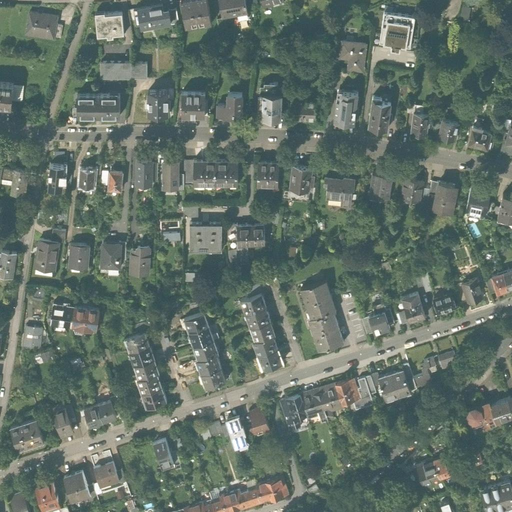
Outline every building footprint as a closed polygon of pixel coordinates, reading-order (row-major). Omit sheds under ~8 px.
[(203,0),(193,2),(181,4),(186,30),(210,26),(205,0),(203,0)] [(218,0),(222,18),(237,16),(238,22),(249,20),(246,5),(245,0),(218,0)] [(261,0),(264,9),(272,6),(271,4),(283,0),(282,0),(261,0)] [(137,12),(133,12),(134,22),(138,21),(139,24),(140,31),(170,25),(168,12),(163,13),(162,7),(161,7),(161,8),(160,8),(138,12),(137,12)] [(469,8),(462,7),(460,19),(467,20),(469,8)] [(176,11),(168,12),(170,25),(170,27),(178,26),(176,11)] [(134,22),(133,12),(127,13),(129,26),(139,24),(138,21),(134,22)] [(415,17),(384,12),(379,44),(391,46),(390,50),(399,51),(400,47),(410,49),(415,17)] [(39,16),(29,14),(25,36),(41,39),(41,35),(54,37),(55,26),(57,19),(39,16)] [(104,14),(94,15),(97,39),(106,38),(107,41),(113,40),(113,38),(123,37),(121,15),(104,17),(104,14)] [(227,35),(225,20),(217,22),(219,36),(227,35)] [(62,27),(55,26),(54,37),(53,39),(60,40),(62,27)] [(365,45),(342,42),(340,54),(350,56),(348,69),(362,71),(365,45)] [(100,64),(100,79),(130,80),(130,64),(100,64)] [(147,64),(130,64),(130,80),(146,80),(147,64)] [(281,83),(259,83),(258,108),(262,108),(262,118),(280,118),(281,83)] [(13,86),(0,85),(0,107),(11,108),(13,86)] [(358,92),(338,89),(334,121),(354,124),(358,92)] [(167,91),(148,91),(148,116),(148,117),(157,117),(157,116),(167,116),(167,91)] [(205,92),(182,91),(181,116),(204,116),(205,92)] [(228,93),(227,105),(217,105),(217,116),(235,117),(235,114),(241,114),(241,93),(228,93)] [(119,95),(77,95),(77,116),(119,117),(119,95)] [(381,98),(372,97),(368,127),(386,129),(388,118),(391,119),(391,115),(389,114),(390,102),(381,101),(381,98)] [(295,99),(294,119),(314,120),(315,120),(315,100),(296,99),(295,99)] [(415,101),(409,101),(406,112),(413,113),(415,105),(415,101)] [(500,104),(493,103),(491,111),(498,112),(500,104)] [(428,122),(429,115),(422,114),(423,106),(415,105),(413,113),(411,133),(426,134),(427,128),(429,129),(430,123),(428,122)] [(458,122),(442,118),(441,124),(439,135),(438,136),(457,140),(460,126),(457,126),(458,122)] [(511,122),(510,122),(506,139),(504,139),(501,151),(511,153),(511,122)] [(441,124),(436,123),(433,134),(439,135),(441,124)] [(482,127),(473,125),(468,143),(491,148),(493,140),(493,139),(492,139),(491,139),(492,135),(490,134),(491,132),(481,129),(482,127)] [(151,160),(137,160),(137,183),(151,184),(151,180),(151,162),(151,160)] [(177,160),(163,160),(163,185),(177,185),(177,175),(177,160)] [(194,183),(194,160),(184,160),(184,183),(194,183)] [(194,160),(194,183),(215,183),(215,160),(203,160),(194,160)] [(226,160),(215,160),(215,183),(238,183),(238,160),(226,160)] [(279,162),(258,161),(257,184),(278,185),(279,162)] [(63,174),(64,166),(51,164),(48,188),(62,189),(62,182),(66,182),(66,174),(63,174)] [(312,167),(292,165),(289,188),(283,187),(282,197),(308,200),(309,191),(310,182),(313,183),(314,176),(311,176),(312,167)] [(14,169),(2,167),(0,178),(12,180),(10,193),(26,196),(31,170),(14,167),(14,169)] [(94,174),(95,169),(81,167),(79,184),(80,184),(80,189),(88,190),(88,185),(93,186),(94,174)] [(122,171),(110,170),(108,188),(121,189),(122,171)] [(392,174),(372,171),(369,195),(389,198),(392,174)] [(423,179),(404,176),(401,198),(419,200),(420,200),(421,188),(423,179)] [(332,178),(325,177),(324,185),(327,185),(326,197),(341,199),(340,205),(353,207),(354,200),(350,200),(351,193),(352,188),(353,189),(354,180),(354,179),(354,180),(344,178),(343,180),(332,178)] [(435,199),(438,182),(431,180),(429,193),(431,194),(431,198),(435,199)] [(438,181),(438,182),(435,199),(433,207),(452,212),(454,202),(451,201),(454,185),(438,181)] [(490,191),(471,187),(467,201),(468,201),(466,210),(484,214),(487,201),(490,191)] [(429,189),(421,188),(420,200),(419,200),(418,208),(425,210),(429,189)] [(511,196),(502,194),(499,207),(497,217),(498,218),(511,221),(511,196)] [(493,206),(494,203),(487,201),(484,214),(491,216),(493,206)] [(197,205),(184,205),(184,216),(197,216),(197,205)] [(499,207),(493,206),(491,216),(490,218),(497,219),(498,218),(497,217),(499,207)] [(236,236),(236,224),(236,221),(228,221),(228,236),(236,236)] [(221,250),(221,223),(189,223),(189,250),(221,250)] [(263,225),(236,224),(236,236),(236,241),(236,243),(249,244),(262,244),(263,225)] [(161,240),(182,239),(181,226),(161,227),(161,240)] [(50,229),(48,241),(57,243),(62,244),(64,231),(50,229)] [(457,239),(449,241),(452,250),(459,248),(457,239)] [(48,241),(36,240),(32,267),(53,270),(57,243),(48,241)] [(249,261),(249,244),(236,243),(236,241),(228,241),(228,254),(230,260),(249,261)] [(66,266),(86,268),(88,245),(68,243),(66,266)] [(118,245),(100,244),(98,268),(116,270),(117,262),(118,245)] [(134,248),(129,248),(127,274),(147,276),(149,249),(149,247),(146,245),(138,244),(134,246),(134,248)] [(0,257),(0,256),(0,274),(13,277),(17,251),(1,249),(0,257)] [(511,266),(502,269),(508,289),(511,287),(511,266)] [(425,269),(420,270),(421,274),(425,284),(426,290),(431,289),(425,269)] [(508,289),(502,269),(490,273),(491,277),(495,289),(496,293),(508,289)] [(195,271),(186,271),(186,280),(195,280),(195,271)] [(421,274),(416,276),(420,286),(425,284),(421,274)] [(476,276),(461,281),(467,300),(482,296),(476,276)] [(495,289),(491,277),(486,278),(490,291),(495,289)] [(325,279),(298,287),(307,318),(334,310),(325,279)] [(462,302),(467,300),(461,281),(456,283),(462,302)] [(48,289),(34,287),(32,299),(46,301),(48,289)] [(433,295),(438,310),(456,305),(451,289),(433,295)] [(244,313),(265,306),(260,291),(239,298),(244,313)] [(417,291),(401,296),(405,307),(408,319),(424,314),(417,291)] [(370,314),(375,331),(391,325),(389,319),(394,317),(390,306),(386,307),(384,301),(373,305),(375,313),(370,314)] [(62,306),(52,305),(50,325),(71,327),(73,307),(62,306)] [(248,327),(269,320),(265,306),(244,313),(248,327)] [(85,308),(73,307),(71,327),(83,328),(85,308)] [(401,321),(408,319),(405,307),(398,309),(401,321)] [(97,310),(85,308),(83,328),(95,330),(97,310)] [(203,310),(180,318),(185,332),(208,324),(203,310)] [(334,310),(307,318),(317,349),(344,340),(334,310)] [(370,314),(362,317),(368,333),(375,331),(370,314)] [(269,320),(248,327),(253,341),(273,334),(274,334),(269,320)] [(495,322),(483,326),(487,338),(490,337),(491,337),(490,334),(494,333),(493,331),(497,330),(495,322)] [(208,324),(185,332),(189,346),(212,338),(208,324)] [(43,328),(24,325),(22,347),(40,349),(41,343),(43,328)] [(45,328),(43,328),(41,343),(49,343),(45,328)] [(143,331),(120,338),(124,353),(147,345),(143,331)] [(253,341),(252,341),(256,354),(277,347),(273,334),(253,341)] [(212,338),(189,346),(193,360),(217,352),(212,338)] [(147,345),(124,353),(129,367),(152,360),(147,345)] [(277,347),(256,354),(261,369),(282,362),(277,347)] [(454,348),(438,353),(441,362),(442,366),(449,364),(447,359),(457,356),(454,348)] [(99,352),(90,358),(92,365),(103,360),(99,352)] [(217,352),(193,360),(198,374),(221,366),(217,352)] [(424,358),(425,361),(427,366),(441,362),(438,353),(424,358)] [(152,360),(129,367),(133,382),(157,375),(152,360)] [(423,371),(413,373),(417,384),(432,379),(427,366),(425,361),(420,363),(423,371)] [(221,366),(198,374),(202,388),(226,380),(221,366)] [(403,366),(391,369),(398,392),(411,388),(403,366)] [(377,369),(371,372),(374,383),(381,381),(378,374),(379,373),(377,369)] [(386,397),(398,392),(391,369),(379,373),(378,374),(381,381),(386,397)] [(157,375),(133,382),(138,397),(161,390),(157,375)] [(354,376),(335,383),(341,402),(362,396),(359,384),(357,385),(354,376)] [(335,383),(334,381),(318,386),(324,407),(328,418),(334,416),(332,410),(342,406),(341,402),(335,383)] [(318,386),(299,392),(300,394),(306,413),(324,407),(318,386)] [(161,390),(138,397),(142,412),(166,404),(161,390)] [(300,394),(280,400),(287,421),(307,414),(306,413),(300,394)] [(511,404),(509,395),(491,401),(496,417),(511,411),(511,404)] [(480,402),(474,399),(468,401),(465,407),(467,413),(469,414),(474,428),(487,424),(487,420),(496,417),(491,401),(489,396),(479,400),(480,403),(480,402)] [(119,398),(101,404),(106,421),(124,415),(119,398)] [(101,404),(82,410),(87,427),(106,421),(101,404)] [(64,406),(49,411),(58,438),(73,433),(64,406)] [(254,425),(257,433),(270,428),(262,406),(256,408),(249,410),(254,425)] [(228,417),(225,418),(235,446),(240,444),(242,443),(247,441),(244,433),(246,433),(243,424),(241,424),(238,414),(232,416),(232,415),(228,416),(228,417)] [(36,418),(8,427),(16,452),(45,442),(36,418)] [(208,424),(212,436),(223,432),(221,425),(219,420),(208,424)] [(226,423),(221,425),(223,432),(224,437),(230,434),(226,423)] [(254,425),(249,427),(251,434),(257,433),(254,425)] [(170,451),(165,436),(153,440),(162,468),(175,464),(170,451)] [(174,440),(176,448),(182,446),(179,438),(174,440)] [(465,452),(468,461),(481,456),(478,445),(465,452)] [(451,448),(433,454),(440,472),(457,465),(451,448)] [(176,449),(170,451),(175,464),(176,468),(181,466),(176,449)] [(416,461),(423,478),(440,472),(433,454),(416,461)] [(99,480),(100,485),(119,479),(113,460),(94,466),(99,480)] [(70,492),(72,499),(91,493),(88,484),(84,470),(65,476),(70,492)] [(282,473),(265,478),(272,496),(288,491),(282,473)] [(272,496),(265,478),(255,482),(253,477),(246,479),(253,502),(272,496)] [(511,501),(511,486),(509,477),(499,480),(507,503),(511,501)] [(253,502),(246,479),(235,483),(237,488),(230,490),(236,508),(253,502)] [(100,485),(99,480),(93,482),(96,492),(102,490),(100,485)] [(316,480),(307,486),(310,492),(320,486),(316,480)] [(507,503),(499,480),(490,483),(497,506),(507,503)] [(38,488),(46,510),(61,505),(54,483),(38,488)] [(490,483),(480,485),(488,509),(497,506),(490,483)] [(224,511),(236,508),(230,490),(211,497),(216,511),(224,511)] [(10,496),(15,511),(31,511),(24,491),(10,496)] [(72,499),(70,492),(64,494),(68,505),(73,503),(72,499)] [(216,511),(211,497),(193,503),(195,511),(216,511)] [(195,511),(193,503),(175,509),(175,511),(195,511)]
